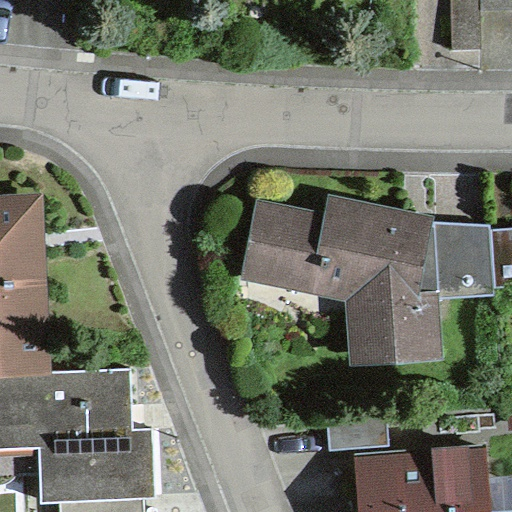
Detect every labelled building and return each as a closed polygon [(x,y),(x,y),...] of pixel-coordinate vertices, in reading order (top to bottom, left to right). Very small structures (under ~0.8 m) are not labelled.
[(483,8),(482,0),(452,0),(454,47),(484,47),(483,8)] [(0,372),(44,370),(37,200),(0,201),(0,372)] [(260,203),(245,277),(249,278),(253,258),(318,271),(316,282),(359,291),(360,318),(371,318),(372,357),(440,355),(438,296),(435,232),(409,228),(412,216),(333,200),(329,217),(260,203)] [(511,227),(493,229),(496,286),(511,285),(511,227)] [(493,229),(435,232),(438,296),(496,293),(496,286),(493,229)] [(0,426),(40,425),(43,498),(145,495),(157,494),(155,426),(134,427),(131,368),(44,370),(0,372),(0,426)] [(389,414),(328,418),(330,448),(391,444),(389,414)] [(362,463),(365,511),(486,511),(482,446),(432,449),(432,459),(362,463)]
